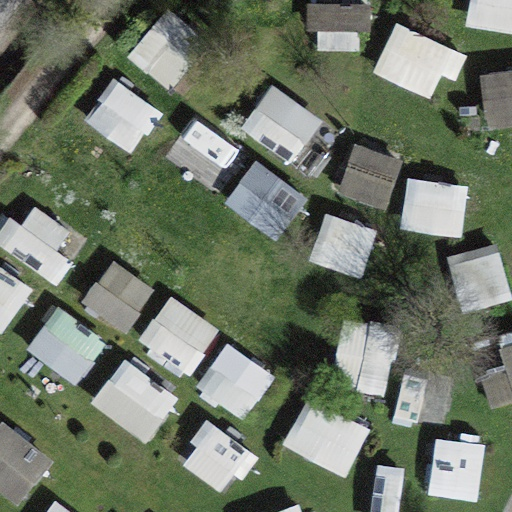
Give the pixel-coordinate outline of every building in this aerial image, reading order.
[(180,0),(174,0),(140,45),(179,75),(216,28),(180,0)] [(323,0),(319,35),(369,41),(374,0),(323,0)] [(511,0),(478,0),(477,15),(511,18),(511,0)] [(382,61),(447,89),(469,38),(404,10),(382,61)] [(499,116),(511,113),(511,58),(490,62),(499,116)] [(123,66),(93,107),(141,142),(171,101),(123,66)] [(272,76),(255,121),(313,143),(330,98),(272,76)] [(367,132),(347,179),(391,198),(412,151),(367,132)] [(263,148),(234,192),(293,231),(322,186),(263,148)] [(415,166),(410,218),(470,224),(475,171),(415,166)] [(61,263),(86,224),(36,192),(11,232),(61,263)] [(335,201),(320,249),(369,264),(384,216),(335,201)] [(460,245),(474,300),(511,289),(511,253),(506,232),(460,245)] [(121,246),(90,289),(133,321),(165,278),(121,246)] [(0,314),(11,322),(41,276),(0,248),(0,314)] [(146,331),(196,365),(229,316),(178,282),(146,331)] [(67,295),(36,335),(86,375),(118,334),(67,295)] [(238,328),(203,374),(251,409),(286,364),(238,328)] [(511,335),(486,342),(499,398),(511,395),(511,335)] [(156,431),(188,384),(133,345),(100,392),(156,431)] [(314,388),(293,433),(356,463),(377,419),(314,388)] [(0,469),(27,491),(62,447),(12,407),(0,422),(0,469)] [(217,407),(188,447),(235,482),(264,442),(217,407)] [(438,481),(486,489),(495,433),(447,426),(438,481)] [(104,511),(56,490),(46,511),(104,511)] [(317,511),(310,490),(248,511),(317,511)]
